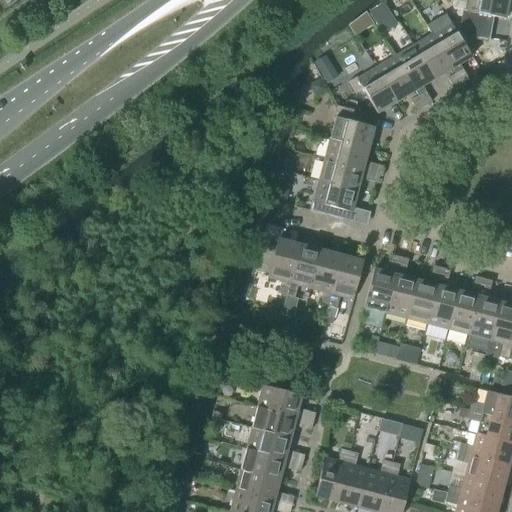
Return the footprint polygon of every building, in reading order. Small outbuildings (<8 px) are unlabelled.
[(0,0),(0,17),(24,0),(0,0)] [(504,19),(507,0),(467,0),(466,11),(464,10),(463,12),(490,17),(504,19)] [(463,12),(462,23),(468,24),(466,36),(486,39),(488,28),(490,17),(463,12)] [(431,35),(451,69),(454,74),(460,84),(468,80),(459,64),(470,57),(450,23),(431,35)] [(451,69),(431,35),(412,46),(432,80),(451,69)] [(412,46),(393,57),(414,91),(417,96),(424,92),(421,87),(432,80),(412,46)] [(329,83),(341,75),(327,54),(315,62),(329,83)] [(414,91),(393,57),(374,68),(395,102),(414,91)] [(395,102),(374,68),(356,79),(355,77),(347,83),(353,93),(361,89),(376,114),(395,102)] [(460,84),(454,74),(447,78),(453,89),(460,84)] [(424,92),(417,96),(423,107),(431,102),(424,92)] [(423,107),(417,96),(409,101),(416,111),(423,107)] [(335,119),(329,140),(366,150),(372,128),(358,124),(361,113),(336,106),(332,118),(335,119)] [(363,162),(366,150),(329,140),(323,161),(379,176),(381,166),(363,162)] [(379,176),(323,161),(318,182),(356,192),(359,179),(377,184),(379,176)] [(350,212),(356,192),(318,182),(313,202),(310,201),(308,211),(319,214),(319,213),(342,219),(344,211),(350,212)] [(284,296),(298,245),(276,239),(266,277),(280,281),(276,294),(284,296)] [(309,289),(319,250),(298,245),(284,296),(292,298),(295,285),(309,289)] [(326,306),(339,255),(319,250),(309,289),(321,292),(317,304),(326,306)] [(361,261),(339,255),(326,306),(335,309),(338,296),(351,300),(361,261)] [(383,312),(398,257),(390,255),(385,272),(372,268),(362,307),(383,312)] [(405,318),(415,280),(402,276),(406,259),(398,257),(383,312),(405,318)] [(437,279),(440,268),(431,266),(428,277),(437,279)] [(448,270),(440,268),(437,279),(445,281),(448,270)] [(467,334),(482,279),(473,277),(469,294),(456,290),(446,329),(467,334)] [(488,340),(499,302),(486,298),(490,281),(482,279),(467,334),(488,340)] [(426,323),(436,285),(415,280),(405,318),(426,323)] [(446,329),(456,290),(436,285),(426,323),(427,324),(446,329)] [(511,336),(511,305),(499,302),(488,340),(500,343),(497,356),(506,359),(511,336)] [(443,341),(446,329),(427,324),(424,336),(443,341)] [(376,342),(373,354),(382,356),(385,344),(376,342)] [(511,373),(503,371),(499,387),(511,390),(511,373)] [(262,386),(257,408),(313,422),(315,413),(298,409),(301,396),(262,386)] [(471,402),(469,410),(511,421),(511,398),(486,392),(483,405),(471,402)] [(313,422),(257,408),(251,429),(290,439),(293,426),(310,431),(313,422)] [(511,444),(511,421),(469,410),(467,419),(478,422),(475,434),(511,444)] [(383,429),(399,435),(403,424),(387,418),(383,429)] [(287,451),(290,439),(251,429),(246,450),(302,464),(304,455),(287,451)] [(508,466),(511,450),(511,444),(475,434),(471,447),(460,444),(458,452),(508,466)] [(299,472),(302,464),(246,450),(240,471),(279,481),(282,468),(299,472)] [(336,503),(349,453),(340,451),(337,462),(324,459),(314,497),(336,503)] [(503,487),(508,466),(458,452),(456,461),(467,464),(464,476),(503,487)] [(357,508),(366,470),(354,467),(357,455),(349,453),(336,503),(357,508)] [(371,511),(377,511),(390,463),(382,461),(379,473),(366,470),(357,508),(371,511)] [(398,466),(390,463),(377,511),(400,511),(409,481),(395,478),(398,466)] [(276,493),(279,481),(240,471),(235,491),(291,506),(293,497),(276,493)] [(497,508),(503,487),(464,476),(461,489),(449,486),(447,494),(497,508)] [(280,511),(289,511),(291,506),(235,491),(229,511),(270,511),(271,510),(280,511)] [(496,511),(497,508),(447,494),(444,503),(456,506),(454,511),(496,511)]
